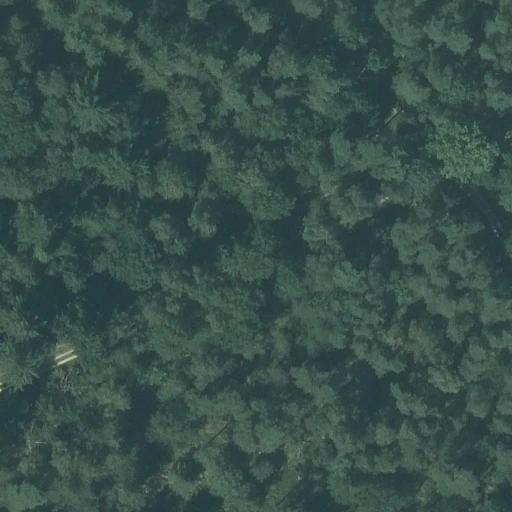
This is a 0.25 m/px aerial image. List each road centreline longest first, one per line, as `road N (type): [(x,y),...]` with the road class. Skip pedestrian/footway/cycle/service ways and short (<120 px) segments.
road 1 (track): [(0,381),(457,163)]
road 2 (track): [(313,0),(304,17),(457,163)]
